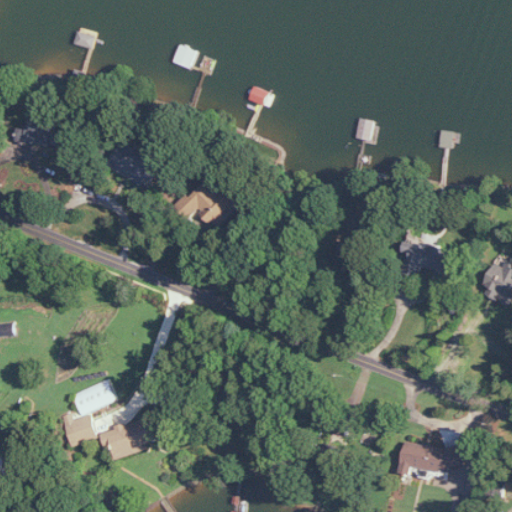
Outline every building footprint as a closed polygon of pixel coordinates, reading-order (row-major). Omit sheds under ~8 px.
[(29,143),(61,146),(62,134),(55,133),(56,121),(31,119),(29,143)] [(122,142),(111,169),(155,188),(166,160),(122,142)] [(376,243),(378,216),(361,214),(358,241),(376,243)] [(426,269),(462,278),(468,254),(412,239),(408,252),(418,254),(413,273),(424,276),(426,269)] [(363,244),(343,242),(341,263),(361,265),(363,244)] [(501,263),(488,294),(511,303),(511,262),(510,267),(501,263)] [(78,393),(86,414),(122,401),(114,380),(78,393)] [(155,450),(153,445),(161,442),(155,418),(106,432),(110,447),(118,445),(122,459),(155,450)] [(467,443),(450,448),(426,444),(410,442),(405,473),(416,475),(417,467),(440,471),(472,462),(467,443)] [(341,471),(349,450),(332,444),(325,465),(341,471)]
